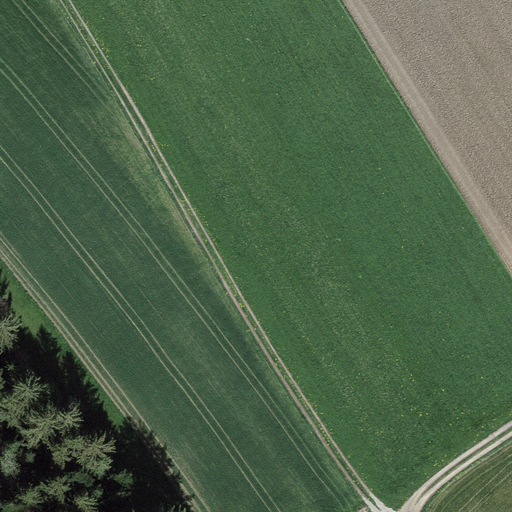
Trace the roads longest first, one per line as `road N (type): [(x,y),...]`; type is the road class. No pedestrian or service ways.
road 1 (track): [(59,0),(277,369),(385,511)]
road 2 (track): [(409,511),(428,488),(511,427)]
